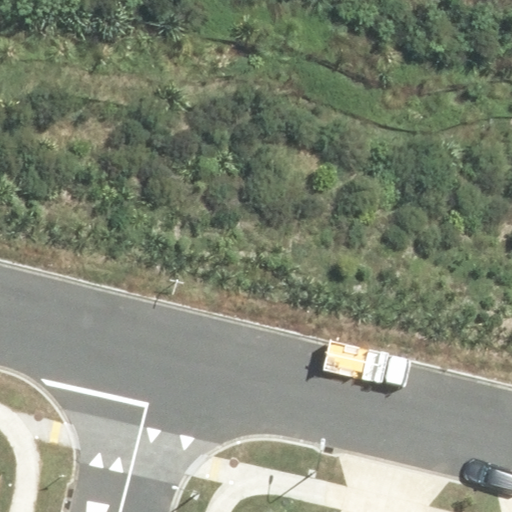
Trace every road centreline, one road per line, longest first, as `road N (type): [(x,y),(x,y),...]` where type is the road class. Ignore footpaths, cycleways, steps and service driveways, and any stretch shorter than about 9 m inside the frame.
road 1 (residential): [(156,357),(511,439)]
road 2 (residential): [(0,321),(156,357)]
road 3 (residential): [(156,357),(118,511)]
